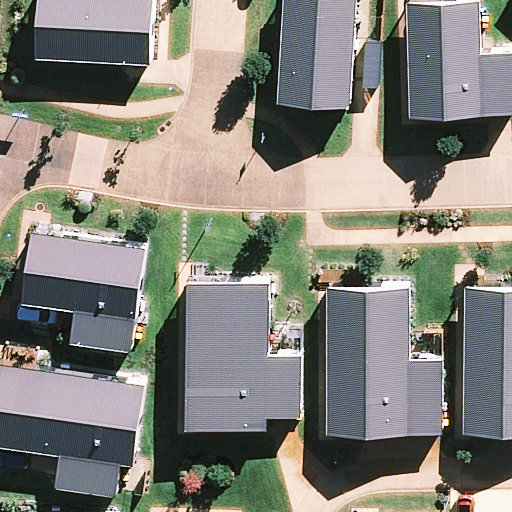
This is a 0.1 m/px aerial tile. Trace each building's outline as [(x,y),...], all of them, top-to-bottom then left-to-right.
[(154,0),(42,0),(40,53),(152,57),(154,0)] [(354,103),(357,0),(286,0),(283,100),(354,103)] [(480,0),(411,0),(416,118),(511,114),(511,50),(482,52),(480,0)] [(150,247),(35,230),(25,299),(80,307),(75,340),(135,349),(150,247)] [(273,281),(188,281),(190,423),(271,422),(271,410),(301,410),(300,345),(273,346),(273,281)] [(412,281),(331,281),(332,428),(443,427),(442,356),(412,357),(412,281)] [(511,285),(467,286),(468,427),(511,426),(511,285)] [(150,378),(8,360),(0,420),(0,444),(63,453),(59,484),(120,491),(124,462),(139,464),(150,378)]
